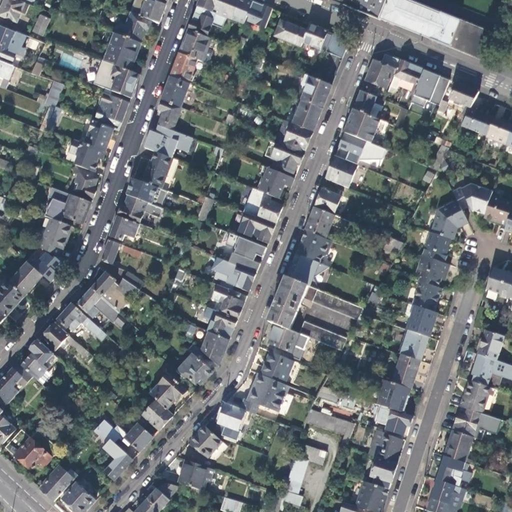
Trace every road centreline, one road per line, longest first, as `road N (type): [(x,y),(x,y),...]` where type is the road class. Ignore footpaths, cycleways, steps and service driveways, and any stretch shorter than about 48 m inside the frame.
road 1 (residential): [(109,511),(231,376),(370,32)]
road 2 (residential): [(186,0),(81,274),(0,361)]
road 3 (residential): [(511,258),(481,249),(396,511)]
road 4 (residential): [(511,89),(370,32)]
